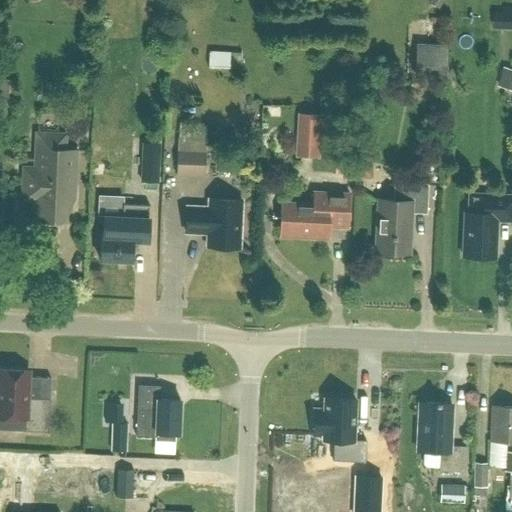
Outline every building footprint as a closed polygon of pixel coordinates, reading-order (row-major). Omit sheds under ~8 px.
[(446,66),(447,46),(433,45),(432,66),(446,66)] [(321,114),(297,113),(295,157),(319,158),(321,114)] [(74,185),(75,150),(63,149),(64,134),(36,133),(35,177),(23,177),(22,200),(34,200),(33,220),(58,221),(60,185),(74,185)] [(347,147),(349,176),(369,175),(367,146),(347,147)] [(204,177),(205,152),(177,151),(175,176),(204,177)] [(142,157),(141,181),(157,181),(158,157),(142,157)] [(426,213),(427,185),(394,183),(394,201),(378,200),(376,252),(410,254),(411,212),(426,213)] [(347,222),(348,193),(314,192),(313,203),(282,202),(281,238),(328,239),(328,222),(347,222)] [(511,221),(511,195),(482,194),(481,213),(464,212),(462,256),(494,258),(495,220),(511,221)] [(240,248),(242,200),(209,199),(209,207),(187,206),(185,232),(207,234),(206,246),(240,248)] [(131,261),(132,240),(148,241),(149,204),(123,203),(122,216),(104,215),(103,236),(101,236),(100,259),(131,261)] [(27,398),(28,371),(0,369),(0,417),(25,419),(24,431),(48,432),(49,399),(27,398)] [(180,400),(158,400),(158,387),(138,386),(136,437),(155,438),(155,441),(175,442),(175,433),(179,434),(180,400)] [(312,428),(312,435),(322,436),(322,440),(333,441),(332,460),(364,462),(366,440),(353,440),(355,400),(324,398),(323,409),(313,409),(312,428)] [(464,472),(465,447),(449,446),(450,404),(418,403),(416,451),(439,452),(439,470),(464,472)] [(511,441),(511,406),(491,406),(489,441),(511,441)] [(127,452),(128,424),(112,423),(111,451),(127,452)] [(486,487),(487,463),(473,463),(473,486),(486,487)] [(355,476),(353,511),(378,511),(381,477),(355,476)] [(463,502),(463,485),(440,484),(439,501),(463,502)]
